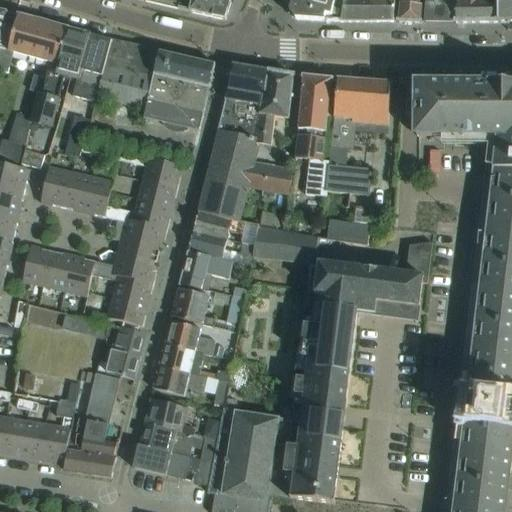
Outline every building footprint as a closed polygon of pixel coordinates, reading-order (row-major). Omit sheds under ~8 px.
[(133,0),(134,0),(177,11),(189,13),(189,14),(225,22),(231,0),(133,0)] [(292,0),(289,13),(295,21),(340,24),(371,23),(374,0),(292,0)] [(374,0),(371,23),(393,23),(395,0),(374,0)] [(398,0),(397,23),(420,24),(421,0),(398,0)] [(425,0),(424,24),(455,25),(457,0),(425,0)] [(498,0),(457,0),(455,25),(498,24),(498,0)] [(511,0),(498,0),(498,24),(511,23),(511,0)] [(57,69),(68,31),(18,17),(4,14),(0,32),(0,76),(7,78),(12,58),(42,66),(40,75),(42,76),(41,79),(45,79),(46,76),(55,78),(57,69)] [(78,84),(90,36),(68,31),(57,69),(55,78),(46,76),(45,79),(40,98),(38,97),(32,120),(30,127),(49,131),(61,80),(74,83),(78,84)] [(99,81),(111,42),(90,36),(78,84),(74,83),(70,98),(93,103),(96,89),(97,89),(99,81)] [(145,103),(159,53),(111,42),(99,81),(97,89),(96,89),(93,103),(139,106),(140,103),(145,103)] [(140,103),(139,106),(146,106),(143,119),(166,125),(168,128),(172,130),(176,131),(180,131),(184,129),(198,133),(213,73),(215,66),(207,64),(159,53),(145,103),(140,103)] [(259,116),(268,73),(233,67),(218,132),(219,133),(255,140),(257,116),(259,116)] [(256,140),(255,144),(270,147),(274,118),(288,120),(293,77),(268,73),(259,116),(257,116),(255,140),(256,140)] [(325,194),(328,164),(322,163),(330,101),(332,81),(303,78),(298,131),(294,160),(309,161),(305,196),(325,199),(325,194)] [(369,227),(373,228),(377,199),(369,198),(372,172),(343,169),(345,151),(350,152),(353,131),(359,131),(359,125),(387,128),(389,105),(390,85),(337,81),(336,101),(330,150),(328,164),(325,194),(356,197),(352,225),(369,227)] [(511,85),(485,86),(416,86),(416,138),(498,138),(479,299),(469,297),(457,397),(468,399),(454,511),(503,511),(511,441),(511,85)] [(30,127),(32,120),(15,115),(7,143),(25,148),(30,127)] [(256,140),(255,140),(219,133),(198,214),(239,225),(239,224),(248,189),(254,165),(258,149),(254,148),(255,144),(256,140)] [(96,157),(98,149),(84,146),(82,154),(96,157)] [(117,162),(119,154),(98,149),(96,157),(117,162)] [(27,167),(31,154),(24,152),(21,166),(27,167)] [(34,169),(38,156),(31,154),(27,167),(34,169)] [(117,162),(131,165),(133,157),(119,154),(117,162)] [(40,171),(43,157),(38,156),(34,169),(40,171)] [(133,157),(131,165),(143,168),(145,160),(133,157)] [(140,184),(176,193),(182,169),(163,164),(145,160),(143,168),(140,184)] [(0,188),(24,194),(29,172),(0,165),(0,188)] [(254,165),(248,189),(262,192),(261,197),(273,200),(274,194),(288,197),(293,172),(274,169),(275,168),(254,165)] [(61,210),(69,175),(48,170),(40,205),(61,210)] [(82,214),(91,179),(69,175),(61,210),(82,214)] [(104,219),(106,209),(112,184),(91,179),(82,214),(104,219)] [(171,214),(176,193),(140,184),(135,205),(171,214)] [(0,210),(19,215),(24,194),(0,188),(0,210)] [(166,234),(171,214),(135,205),(133,215),(130,225),(166,234)] [(104,219),(118,222),(120,212),(106,209),(104,219)] [(0,210),(0,232),(14,236),(19,215),(0,210)] [(130,225),(133,215),(120,212),(118,222),(125,224),(130,225)] [(258,228),(277,232),(279,217),(260,213),(258,228)] [(198,214),(193,232),(213,237),(226,242),(228,234),(244,238),(242,245),(254,247),(258,228),(239,224),(239,225),(198,214)] [(369,227),(352,225),(328,221),(325,241),(366,247),(369,227)] [(166,234),(130,225),(125,224),(120,243),(155,252),(158,241),(164,242),(166,234)] [(317,238),(277,232),(258,228),(254,247),(252,259),(313,267),(313,265),(317,238)] [(0,254),(9,257),(14,236),(0,232),(0,254)] [(252,259),(254,247),(242,245),(240,252),(237,252),(236,254),(224,252),(226,244),(212,240),(192,235),(187,254),(222,262),(222,263),(231,265),(249,269),(251,259),(252,259)] [(152,263),(155,252),(120,243),(114,268),(112,279),(152,289),(155,276),(150,275),(152,263)] [(381,303),(379,317),(417,322),(421,285),(427,285),(432,244),(431,244),(430,246),(410,248),(407,276),(313,265),(313,267),(310,295),(381,303)] [(43,288),(51,253),(30,249),(22,284),(43,288)] [(43,288),(42,294),(50,296),(51,291),(63,294),(72,258),(51,253),(43,288)] [(0,254),(0,276),(5,278),(9,257),(0,254)] [(227,282),(231,265),(222,263),(222,262),(187,254),(179,287),(199,291),(208,294),(211,278),(227,282)] [(72,258),(63,294),(85,299),(89,280),(94,263),(72,258)] [(100,265),(99,264),(94,263),(89,280),(96,281),(100,265)] [(107,266),(103,265),(100,265),(96,281),(103,283),(107,266)] [(112,279),(114,268),(107,266),(103,283),(110,285),(112,279)] [(146,312),(152,289),(112,279),(110,285),(116,286),(111,303),(146,312)] [(208,298),(178,291),(171,319),(211,329),(213,322),(203,320),(208,298)] [(356,314),(379,317),(381,303),(310,295),(309,308),(315,309),(313,329),(304,327),(300,358),(308,359),(305,383),(296,382),(295,396),(303,397),(299,427),(291,500),(331,504),(332,499),(356,314)] [(26,305),(18,303),(16,316),(24,318),(26,305)] [(142,329),(146,312),(111,303),(107,322),(121,326),(120,331),(136,335),(138,328),(142,329)] [(24,318),(16,316),(14,329),(22,330),(24,318)] [(194,353),(203,355),(210,357),(211,356),(213,347),(214,342),(199,339),(200,331),(170,323),(165,345),(194,353)] [(239,327),(228,325),(226,334),(237,336),(239,327)] [(114,341),(111,352),(139,359),(145,337),(136,335),(120,331),(117,330),(107,327),(107,328),(106,328),(104,338),(114,341)] [(198,377),(203,355),(194,353),(165,345),(159,368),(189,376),(189,375),(198,377)] [(213,347),(211,356),(221,358),(223,349),(213,347)] [(139,359),(111,352),(108,363),(99,361),(96,371),(106,373),(114,376),(134,381),(139,359)] [(215,381),(198,377),(189,375),(189,376),(159,368),(153,391),(183,398),(185,390),(216,397),(219,382),(215,381)] [(215,381),(219,382),(228,384),(230,376),(217,373),(216,377),(215,381)] [(83,421),(82,422),(81,427),(107,433),(119,381),(100,377),(95,375),(85,422),(83,421)] [(222,409),(228,384),(219,382),(216,397),(213,407),(222,409)] [(57,403),(55,417),(71,419),(72,420),(79,386),(77,385),(69,384),(66,404),(57,403)] [(10,395),(0,393),(0,402),(8,404),(10,395)] [(25,411),(27,403),(18,401),(16,409),(25,411)] [(150,402),(145,425),(173,432),(188,435),(194,437),(195,431),(183,427),(187,411),(170,407),(150,402)] [(27,403),(25,411),(34,413),(36,405),(27,403)] [(207,494),(206,495),(215,496),(212,511),(265,511),(266,506),(287,508),(296,427),(234,416),(232,440),(217,437),(216,445),(213,464),(208,488),(207,494)] [(64,466),(66,458),(67,453),(69,441),(68,441),(71,420),(61,418),(59,429),(45,427),(39,462),(64,466)] [(26,423),(18,422),(5,420),(0,447),(0,455),(20,459),(26,423)] [(81,427),(82,422),(76,420),(73,436),(74,436),(71,447),(76,449),(75,455),(67,453),(66,458),(114,466),(116,460),(115,460),(119,443),(105,440),(107,433),(81,427)] [(220,423),(206,420),(202,439),(216,442),(220,423)] [(45,427),(36,425),(26,423),(20,459),(39,462),(45,427)] [(182,457),(188,435),(173,432),(145,425),(139,447),(182,458),(182,457)] [(397,431),(394,449),(413,452),(415,434),(397,431)] [(213,464),(216,445),(204,441),(201,461),(213,464)] [(191,459),(182,457),(182,458),(139,447),(134,470),(166,478),(168,467),(198,474),(201,463),(191,460),(191,459)] [(111,480),(114,466),(66,458),(64,466),(64,472),(111,480)] [(208,488),(213,464),(201,461),(201,463),(198,474),(195,485),(208,488)]
